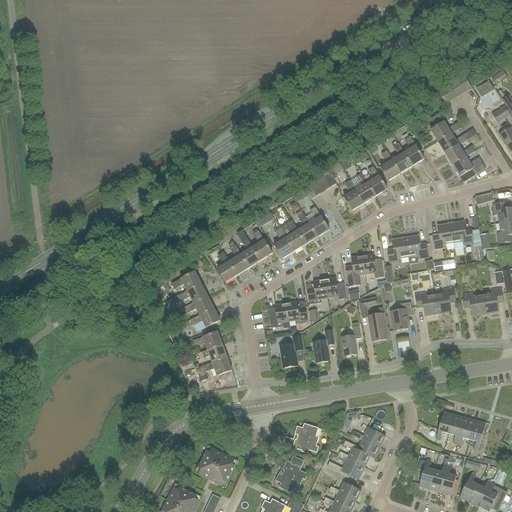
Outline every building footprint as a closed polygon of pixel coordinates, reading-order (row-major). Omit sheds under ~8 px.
[(497,83),(510,78),(507,70),(494,75),(497,83)] [(458,82),(465,93),(471,88),(464,78),(458,82)] [(459,97),(465,93),(458,82),(451,86),(459,97)] [(452,101),(459,97),(451,86),(445,90),(452,101)] [(446,105),(452,101),(445,90),(439,94),(446,105)] [(511,115),(511,114),(511,104),(508,97),(501,101),(505,107),(511,115)] [(511,116),(511,115),(505,107),(493,115),(499,124),(511,116)] [(448,130),(447,129),(438,114),(430,119),(436,129),(431,132),(439,144),(452,135),(452,136),(461,130),(458,125),(448,130)] [(510,154),(511,153),(511,130),(511,129),(499,137),(510,154)] [(452,135),(439,144),(446,155),(459,147),(468,142),(464,136),(455,141),(452,136),(452,135)] [(413,168),(425,160),(410,138),(409,139),(407,136),(403,138),(411,150),(405,154),(404,154),(413,168)] [(404,154),(405,154),(399,145),(393,148),(399,157),(393,161),(401,175),(413,168),(404,154)] [(462,153),(459,147),(446,155),(453,167),(465,159),(466,159),(475,153),(472,148),(462,153)] [(369,157),(366,152),(359,157),(361,161),(369,157)] [(393,161),(387,152),(382,155),(387,165),(381,168),(390,182),(401,175),(393,161)] [(469,165),(466,159),(465,159),(453,167),(460,179),(472,171),(476,177),(486,170),(479,159),(469,165)] [(340,165),(345,172),(352,167),(348,160),(340,165)] [(367,185),(376,198),(388,190),(374,168),(368,171),(374,181),(368,184),(367,185)] [(331,188),(336,185),(333,179),(330,175),(325,178),(331,188)] [(367,185),(368,184),(362,175),(357,178),(362,188),(356,192),(364,205),(376,198),(367,185)] [(326,192),(331,188),(325,178),(319,182),(326,192)] [(320,195),(326,192),(319,182),(314,185),(320,195)] [(356,192),(350,182),(345,185),(351,195),(344,199),(352,212),(364,205),(356,192)] [(315,198),(320,195),(314,185),(309,188),(315,198)] [(310,202),(315,198),(309,188),(303,192),(310,202)] [(500,224),(511,221),(511,208),(508,209),(508,203),(493,205),(495,216),(498,215),(500,224)] [(309,225),(317,238),(329,230),(316,208),(310,211),(316,221),(310,225),(309,225)] [(298,233),(305,245),(317,238),(309,225),(310,225),(304,215),(298,219),(305,228),(299,232),(298,233)] [(511,234),(511,235),(511,234),(511,221),(500,224),(501,233),(498,233),(499,244),(511,241),(511,234)] [(294,252),(305,245),(298,233),(299,232),(292,222),(287,226),(293,235),(287,239),(286,240),(294,252)] [(463,245),(473,244),(471,230),(465,231),(464,222),(451,224),(454,243),(463,242),(463,245)] [(445,244),(454,243),(451,224),(438,226),(439,235),(433,236),(435,250),(446,248),(445,244)] [(275,247),(283,259),(294,252),(286,240),(287,239),(281,229),(275,233),(281,243),(275,247)] [(252,249),(252,248),(242,231),(236,235),(241,242),(247,252),(241,255),(241,256),(249,269),(260,262),(252,249)] [(252,249),(260,262),(272,254),(258,232),(253,235),(258,245),(252,248),(252,249)] [(490,249),(488,235),(481,236),(483,250),(490,249)] [(418,260),(429,259),(426,245),(420,246),(419,237),(406,239),(409,258),(418,257),(418,260)] [(400,260),(409,258),(406,239),(393,241),(394,250),(388,251),(390,265),(401,263),(400,260)] [(241,256),(241,255),(235,246),(230,250),(235,259),(229,263),(237,276),(249,269),(241,256)] [(477,263),(484,262),(482,247),(474,248),(477,263)] [(229,263),(223,254),(218,257),(224,266),(217,270),(226,284),(237,276),(229,263)] [(375,262),(374,256),(363,258),(366,276),(375,274),(376,279),(384,278),(381,261),(375,262)] [(353,268),(346,269),(348,279),(350,288),(361,287),(360,277),(366,276),(363,258),(352,259),(353,268)] [(385,268),(388,284),(394,283),(392,267),(385,268)] [(187,293),(201,286),(195,273),(171,285),(174,291),(184,286),(187,293)] [(325,281),(328,299),(339,298),(339,302),(347,301),(344,285),(337,286),(336,279),(325,281)] [(322,300),(328,299),(325,281),(314,283),(314,285),(307,286),(310,306),(322,304),(322,300)] [(194,305),(208,298),(201,286),(187,293),(171,301),(174,306),(190,298),(193,304),(194,305)] [(450,304),(456,303),(454,289),(444,291),(444,294),(435,295),(438,315),(451,313),(450,304)] [(498,304),(504,303),(502,289),(491,290),(492,294),(483,295),(486,315),(499,313),(498,304)] [(438,315),(435,295),(426,297),(426,293),(415,295),(418,309),(423,308),(425,317),(438,315)] [(486,315),(483,295),(474,297),(473,294),(463,295),(465,309),(471,308),(472,317),(486,315)] [(200,317),(214,310),(208,298),(194,305),(193,304),(184,309),(187,315),(197,310),(200,317)] [(377,306),(376,299),(359,302),(361,312),(367,311),(366,308),(377,306)] [(297,326),(302,325),(309,324),(306,303),(298,304),(298,303),(287,305),(290,323),(296,322),(297,326)] [(406,318),(413,317),(411,304),(399,306),(400,311),(390,313),(393,333),(408,330),(406,318)] [(284,324),(290,323),(287,305),(276,307),(276,309),(269,310),(272,330),(284,328),(284,324)] [(350,306),(347,312),(352,316),(356,309),(350,306)] [(206,329),(220,322),(214,310),(200,317),(190,322),(193,328),(203,323),(206,329)] [(372,344),(388,341),(384,315),(368,318),(372,344)] [(355,341),(361,340),(359,328),(352,329),(353,337),(341,339),(344,358),(357,356),(355,341)] [(327,347),(334,346),(332,332),(325,333),(326,342),(312,344),(315,365),(330,363),(327,347)] [(205,344),(208,352),(222,347),(217,333),(193,343),(195,348),(205,344)] [(283,370),(298,367),(296,353),(303,352),(301,338),(293,339),(294,346),(280,348),(283,370)] [(210,357),(213,366),(227,360),(222,347),(208,352),(207,353),(207,351),(198,355),(200,361),(210,357)] [(192,356),(182,361),(184,367),(195,363),(192,356)] [(232,372),(227,360),(213,366),(212,366),(211,364),(196,370),(201,382),(208,380),(205,373),(215,370),(217,377),(232,372)] [(444,413),(436,440),(441,441),(443,433),(449,435),(455,416),(444,413)] [(455,416),(449,435),(455,437),(453,445),(457,446),(465,419),(455,416)] [(465,419),(457,446),(461,447),(463,439),(470,441),(475,422),(465,419)] [(475,422),(470,441),(476,443),(474,451),(479,452),(486,425),(475,422)] [(318,454),(320,448),(317,447),(320,439),(317,438),(319,430),(305,425),(303,430),(298,428),(296,435),(299,437),(298,441),(296,441),(293,450),(298,452),(298,451),(303,452),(303,453),(308,455),(309,452),(318,454)] [(355,434),(353,438),(362,442),(363,441),(380,449),(385,438),(368,429),(364,438),(355,434)] [(345,442),(343,447),(352,451),(353,450),(370,458),(375,460),(380,449),(363,441),(362,442),(359,449),(345,442)] [(227,484),(236,467),(234,466),(236,461),(213,449),(210,453),(208,452),(199,469),(201,471),(199,475),(222,487),(225,483),(227,484)] [(340,453),(338,458),(347,462),(348,461),(365,469),(370,458),(353,450),(352,451),(349,458),(340,453)] [(306,481),(309,475),(301,472),(305,462),(294,457),(291,463),(288,462),(284,471),(285,472),(283,476),(280,475),(276,482),(282,485),(280,489),(294,495),(297,487),(300,489),(304,480),(306,481)] [(330,463),(327,468),(349,479),(350,477),(359,481),(365,469),(348,461),(347,462),(343,470),(330,463)] [(431,491),(436,472),(429,470),(431,462),(427,461),(420,488),(431,491)] [(479,472),(481,465),(467,461),(465,468),(479,472)] [(441,494),(448,467),(444,466),(442,474),(436,472),(431,491),(441,494)] [(452,497),(457,478),(450,476),(452,468),(448,467),(441,494),(452,497)] [(470,504),(478,486),(472,483),(476,476),(472,474),(460,499),(470,504)] [(479,509),(492,484),(488,482),(484,489),(478,486),(470,504),(479,509)] [(331,488),(329,492),(338,496),(338,495),(356,504),(362,493),(344,484),(340,492),(331,488)] [(499,511),(508,493),(495,487),(495,486),(492,484),(479,509),(485,511),(490,511),(492,508),(499,511)] [(195,511),(201,502),(196,499),(198,497),(180,488),(179,491),(174,489),(163,511),(162,511),(195,511)] [(326,498),(323,503),(332,507),(333,506),(344,511),(351,511),(356,504),(338,495),(338,496),(334,503),(326,498)] [(216,511),(222,500),(214,496),(205,511),(216,511)] [(284,511),(287,507),(273,500),(271,505),(266,502),(262,509),(265,511),(264,511),(284,511)] [(301,511),(302,511),(305,506),(293,500),(289,508),(295,511),(294,511),(301,511)]
